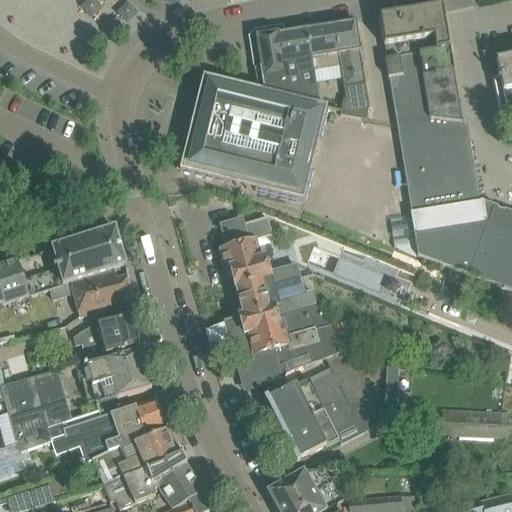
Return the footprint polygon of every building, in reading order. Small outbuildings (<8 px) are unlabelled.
[(418,258),(469,277),(495,208),(483,204),(482,203),(479,203),(469,146),(470,146),(467,126),(461,126),(442,9),(379,19),(382,39),(386,62),(385,62),(388,81),(389,80),(411,215),(410,215),(418,258)] [(355,24),(306,31),(313,73),(315,85),(342,80),(343,89),(365,86),(360,53),(358,43),(355,24)] [(255,70),(258,93),(261,93),(318,105),(315,85),(313,73),(306,31),(278,36),(278,34),(263,37),(257,45),(261,69),(255,70)] [(511,60),(497,64),(497,62),(495,62),(499,79),(493,80),(500,112),(506,111),(507,118),(511,116),(511,60)] [(261,93),(258,93),(203,79),(180,173),(199,178),(228,186),(303,204),(327,110),(261,93)] [(343,101),(340,118),(366,122),(369,108),(367,98),(345,101),(343,101)] [(495,208),(469,277),(511,293),(511,214),(504,212),(503,213),(497,211),(497,209),(495,208)] [(239,222),(220,228),(226,252),(220,253),(222,261),(255,252),(252,243),(264,240),(269,256),(375,289),(381,270),(327,253),(329,245),(267,225),(265,226),(264,221),(242,227),(240,222),(239,222)] [(52,251),(57,269),(120,250),(115,231),(52,251)] [(44,294),(49,292),(71,285),(126,269),(120,250),(57,269),(60,277),(45,282),(46,285),(42,286),(44,294)] [(255,252),(222,261),(225,272),(230,271),(235,291),(292,275),(290,269),(265,276),(260,259),(257,260),(255,252)] [(0,305),(2,305),(2,307),(29,298),(24,280),(17,261),(0,266),(0,305)] [(71,285),(49,292),(52,303),(74,297),(79,320),(132,307),(126,270),(126,269),(71,285)] [(292,275),(235,291),(243,318),(272,310),(275,317),(315,306),(314,303),(312,294),(304,297),(300,281),(297,274),(292,275)] [(229,322),(223,323),(233,359),(238,358),(315,336),(332,331),(323,317),(315,306),(275,317),(272,310),(243,318),(229,322)] [(90,329),(81,335),(73,340),(76,347),(82,346),(85,359),(105,357),(139,349),(134,318),(90,329)] [(238,358),(233,359),(242,394),(247,393),(260,389),(261,389),(260,385),(263,384),(263,385),(281,380),(295,371),(326,361),(345,353),(332,331),(315,336),(238,358)] [(86,365),(75,368),(79,384),(91,381),(98,407),(116,402),(151,391),(140,354),(87,369),(86,365)] [(363,406),(365,367),(333,375),(311,386),(309,381),(267,402),(285,438),(314,424),(310,416),(334,404),(363,406)] [(388,369),(385,409),(397,410),(399,371),(388,369)] [(1,389),(8,415),(65,399),(58,373),(33,380),(15,385),(5,388),(1,389)] [(8,415),(16,444),(17,444),(51,430),(65,425),(72,422),(65,399),(8,415)] [(60,444),(60,446),(60,447),(62,449),(63,450),(65,451),(66,451),(69,450),(86,445),(92,463),(103,458),(110,455),(109,454),(147,440),(146,438),(167,431),(168,431),(156,401),(137,408),(65,431),(67,438),(63,439),(62,442),(60,444)] [(314,424),(285,438),(297,463),(325,449),(324,447),(337,440),(334,434),(359,422),(376,423),(377,414),(374,413),(374,409),(355,408),(355,409),(331,408),(323,412),(325,416),(314,424)] [(442,437),(509,440),(510,414),(443,412),(442,437)] [(51,430),(17,444),(21,454),(55,442),(51,430)] [(103,458),(92,463),(101,481),(104,488),(104,489),(124,480),(145,471),(181,455),(177,447),(169,430),(167,431),(146,438),(147,440),(109,454),(110,455),(103,458)] [(0,476),(9,473),(3,453),(0,454),(0,476)] [(124,480),(104,489),(110,504),(115,502),(119,511),(121,511),(128,509),(155,497),(154,490),(159,489),(162,482),(185,465),(181,455),(145,471),(124,480)] [(162,482),(159,489),(160,489),(159,490),(161,493),(169,505),(173,511),(175,511),(181,510),(180,509),(205,494),(203,490),(188,469),(185,465),(162,482)] [(266,495),(276,511),(327,511),(343,503),(327,475),(303,474),(266,495)] [(49,483),(54,497),(77,489),(71,475),(49,483)] [(49,488),(28,494),(33,510),(55,503),(49,488)] [(175,511),(215,511),(217,511),(205,494),(180,509),(181,510),(175,511)] [(472,511),(511,511),(511,510),(509,498),(480,504),(481,509),(472,511)] [(381,502),(348,504),(348,511),(416,511),(416,499),(399,500),(381,502)]
